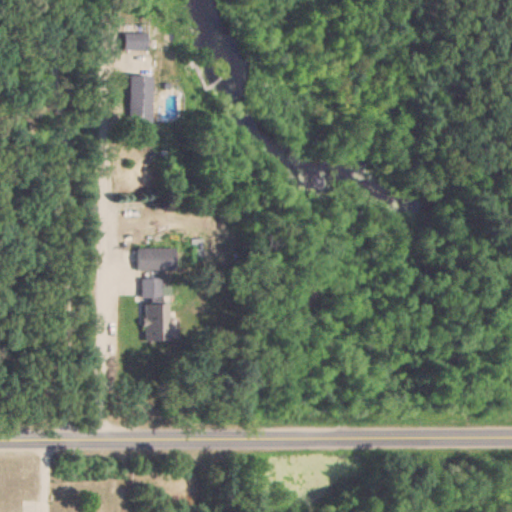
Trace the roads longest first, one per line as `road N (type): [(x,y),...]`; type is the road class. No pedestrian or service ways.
road 1 (residential): [(0,437),(511,434)]
road 2 (residential): [(100,436),(95,0)]
